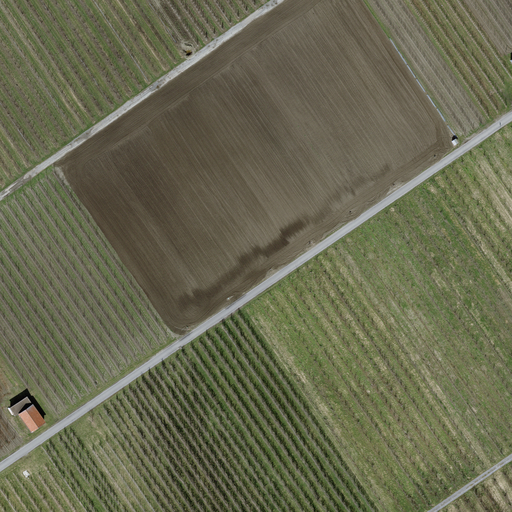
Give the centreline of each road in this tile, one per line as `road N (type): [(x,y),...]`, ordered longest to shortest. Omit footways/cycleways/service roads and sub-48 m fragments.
road 1 (unclassified): [(0,466),(511,115)]
road 2 (track): [(277,0),(0,195)]
